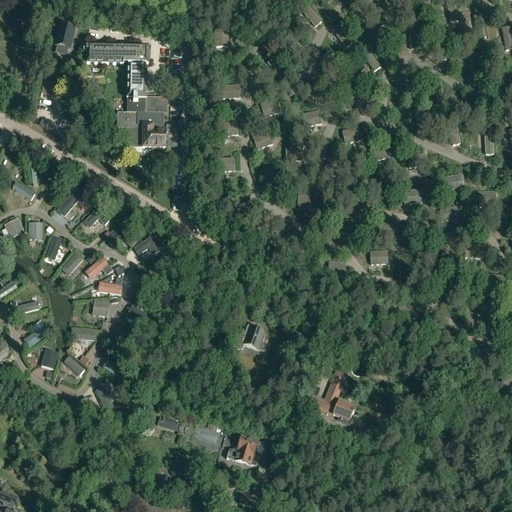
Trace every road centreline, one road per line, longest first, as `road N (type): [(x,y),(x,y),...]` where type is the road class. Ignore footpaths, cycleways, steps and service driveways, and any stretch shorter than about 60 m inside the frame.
road 1 (track): [(511,426),(207,239)]
road 2 (track): [(83,511),(207,239)]
road 3 (unclassified): [(188,228),(185,0)]
road 4 (unclassified): [(188,228),(0,117)]
